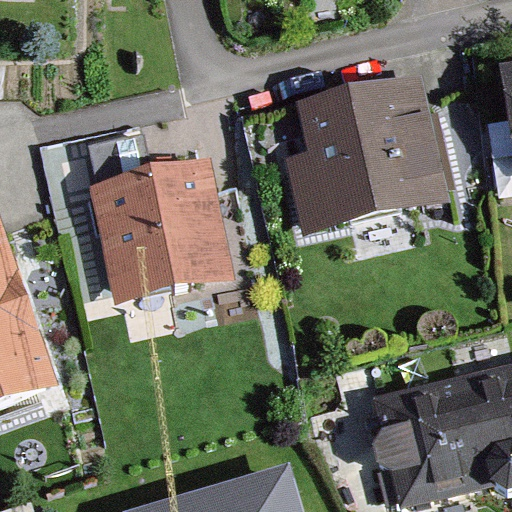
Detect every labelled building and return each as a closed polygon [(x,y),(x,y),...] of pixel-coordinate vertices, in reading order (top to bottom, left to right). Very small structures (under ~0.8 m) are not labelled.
[(511,71),(499,74),(511,148),(511,71)] [(447,203),(418,79),(295,107),(308,161),(284,166),(301,238),(447,203)] [(226,280),(200,162),(89,187),(116,304),(226,280)] [(0,322),(21,315),(0,255),(0,322)] [(0,409),(49,392),(21,315),(0,322),(0,409)] [(511,377),(489,383),(511,479),(511,377)] [(489,383),(381,407),(403,504),(511,479),(489,383)] [(125,511),(295,511),(284,470),(125,511)]
